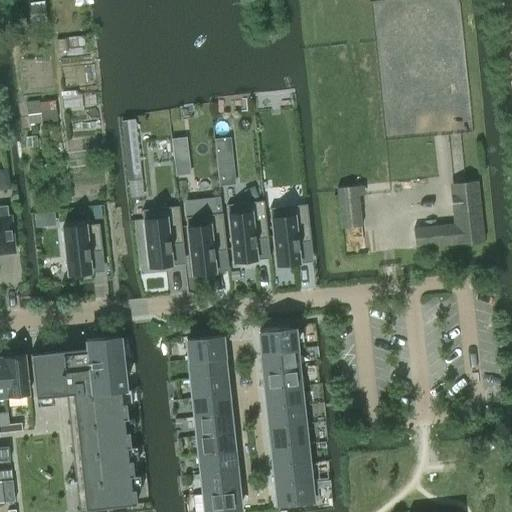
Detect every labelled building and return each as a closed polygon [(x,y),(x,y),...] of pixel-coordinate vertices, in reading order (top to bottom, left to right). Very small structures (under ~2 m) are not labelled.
[(29,23),(47,21),(45,5),(28,7),(29,23)] [(134,120),(120,122),(127,181),(140,179),(134,120)] [(188,136),(170,138),(173,163),(174,176),(193,174),(191,161),(188,136)] [(232,161),(216,163),(217,175),(233,174),(232,161)] [(415,248),(483,240),(476,181),(453,183),(458,223),(413,228),(415,248)] [(356,186),(336,188),(341,227),(361,225),(356,186)] [(227,213),(226,213),(231,264),(257,261),(257,259),(269,258),(263,201),(226,205),(227,213)] [(270,216),(269,216),(274,267),(300,264),(300,263),(312,262),(306,204),(269,208),(270,216)] [(0,251),(11,250),(8,218),(7,218),(6,206),(0,206),(0,251)] [(91,207),(92,220),(101,219),(100,206),(91,207)] [(143,218),(141,218),(147,269),(172,266),(172,265),(185,264),(178,206),(142,210),(143,218)] [(186,225),(184,225),(190,276),(216,273),(216,272),(228,271),(222,213),(185,217),(186,225)] [(86,223),(60,226),(66,276),(91,274),(91,273),(104,271),(98,224),(86,225),(86,223)] [(258,332),(260,351),(294,348),(292,328),(258,332)] [(117,336),(85,340),(86,347),(29,354),(34,397),(71,393),(84,509),(135,503),(134,488),(130,489),(128,476),(132,475),(131,460),(127,460),(125,447),(129,447),(127,431),(124,432),(122,418),(126,418),(124,403),(121,403),(119,390),(123,389),(117,336)] [(186,339),(188,359),(222,356),(220,336),(186,339)] [(260,351),(262,371),(296,367),(294,348),(260,351)] [(23,355),(1,357),(6,396),(28,394),(23,355)] [(188,359),(190,378),(224,375),(222,356),(188,359)] [(262,371),(265,390),(298,386),(296,367),(262,371)] [(190,378),(192,397),(226,394),(224,375),(190,378)] [(265,390),(267,409),(300,405),(298,386),(265,390)] [(192,397),(194,417),(228,413),(226,394),(192,397)] [(267,409),(269,428),(303,424),(300,405),(267,409)] [(194,417),(196,436),(230,432),(228,413),(194,417)] [(0,432),(21,430),(20,422),(0,424),(0,432)] [(269,428),(271,447),(305,443),(303,424),(269,428)] [(196,436),(198,455),(232,451),(230,432),(196,436)] [(271,447),(273,466),(307,462),(305,443),(271,447)] [(0,461),(9,460),(8,446),(0,447),(0,461)] [(198,455),(200,474),(234,470),(232,451),(198,455)] [(273,466),(275,485),(309,481),(307,462),(273,466)] [(0,480),(4,480),(12,479),(10,469),(0,470),(0,480)] [(200,474),(202,493),(236,489),(234,470),(200,474)] [(0,480),(0,489),(2,490),(3,502),(14,501),(12,479),(4,480),(0,480)] [(277,505),(311,501),(309,481),(275,485),(277,505)] [(211,511),(238,509),(236,489),(202,493),(204,511),(211,511)]
